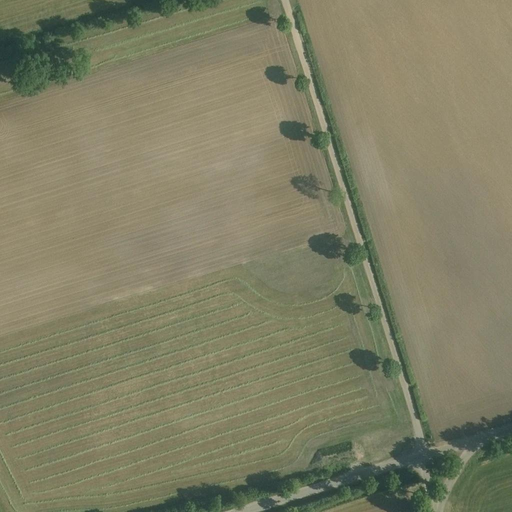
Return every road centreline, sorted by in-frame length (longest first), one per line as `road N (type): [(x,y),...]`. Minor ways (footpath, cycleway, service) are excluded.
road 1 (unclassified): [(284,0),(425,457)]
road 2 (unclassified): [(425,457),(236,511)]
